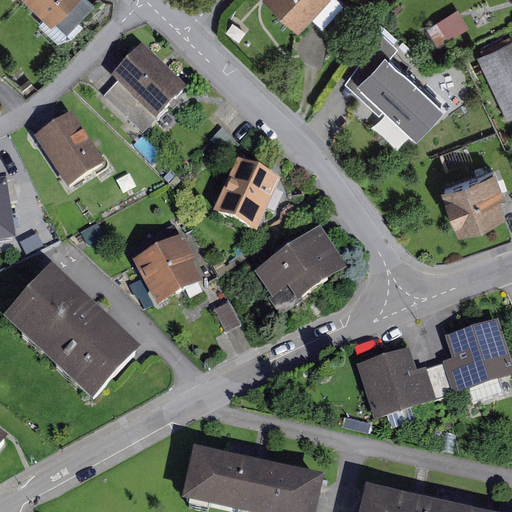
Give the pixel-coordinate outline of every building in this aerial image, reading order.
[(72,0),(29,0),(52,22),(72,0)] [(348,4),(344,0),(269,0),(300,28),(315,12),(329,25),(348,4)] [(431,22),(440,40),(469,27),(460,9),(431,22)] [(511,118),(511,42),(482,57),(510,120),(511,118)] [(189,91),(144,47),(113,79),(120,85),(158,122),(189,91)] [(446,106),(386,52),(359,81),(418,136),(446,106)] [(146,135),(158,122),(120,85),(107,98),(146,135)] [(73,115),(36,140),(70,191),(107,166),(73,115)] [(282,183),(239,163),(214,216),(258,236),(282,183)] [(511,212),(494,167),(439,189),(457,234),(511,212)] [(7,199),(4,183),(0,183),(0,226),(16,224),(12,199),(7,199)] [(349,271),(321,231),(257,276),(275,302),(291,291),(300,305),(349,271)] [(200,264),(185,237),(135,264),(159,310),(205,285),(195,266),(200,264)] [(139,355),(49,272),(2,323),(91,406),(139,355)] [(218,312),(231,335),(246,327),(233,304),(218,312)] [(511,380),(511,362),(500,324),(450,340),(457,362),(446,366),(456,398),(511,380)] [(361,367),(378,422),(439,403),(429,370),(418,374),(411,352),(361,367)] [(207,511),(317,511),(324,483),(193,453),(181,506),(207,511)] [(456,511),(365,492),(360,511),(456,511)]
